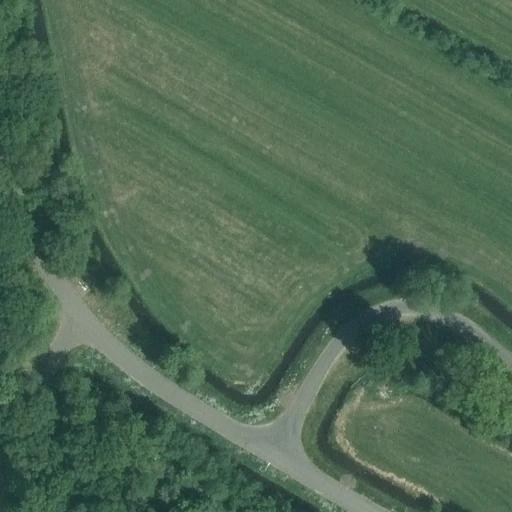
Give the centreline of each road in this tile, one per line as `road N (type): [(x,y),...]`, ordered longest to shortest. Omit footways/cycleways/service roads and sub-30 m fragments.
road 1 (tertiary): [(272,457),(332,346),(386,308),(445,313),(511,361)]
road 2 (tertiary): [(272,457),(152,384),(77,314)]
road 3 (tertiary): [(77,314),(27,229),(0,113)]
road 4 (unclassified): [(77,314),(49,364),(75,511)]
